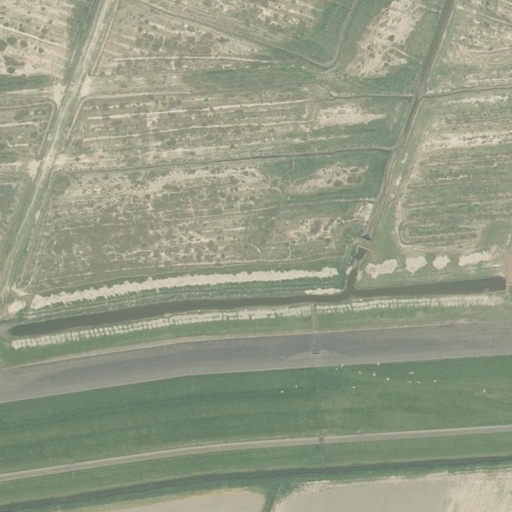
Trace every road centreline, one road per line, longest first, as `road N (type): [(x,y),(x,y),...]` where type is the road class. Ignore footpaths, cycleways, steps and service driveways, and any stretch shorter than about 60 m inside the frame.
road 1 (track): [(0,398),(174,372),(511,349)]
road 2 (track): [(325,360),(511,410)]
